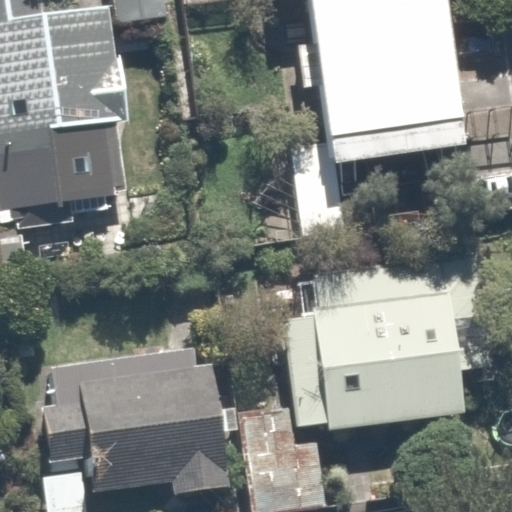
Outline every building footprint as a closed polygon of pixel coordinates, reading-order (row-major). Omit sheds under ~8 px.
[(68,0),(0,0),(0,204),(116,194),(99,9),(70,11),(68,0)] [(163,0),(111,0),(113,26),(165,22),(163,0)] [(264,0),(265,0),(298,0),(319,169),(457,152),(438,0),(264,0)] [(337,245),(337,180),(288,180),(289,245),(337,245)] [(461,258),(281,272),(293,425),(473,412),(461,258)] [(35,511),(81,511),(81,496),(215,488),(208,358),(38,367),(44,469),(33,470),(35,511)] [(283,404),(232,408),(239,511),(319,511),(314,441),(286,443),(283,404)]
